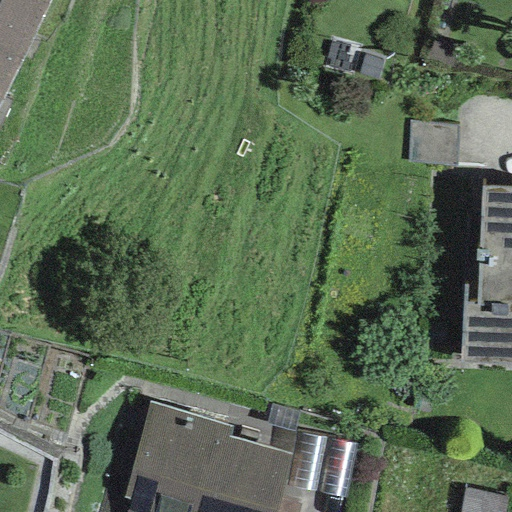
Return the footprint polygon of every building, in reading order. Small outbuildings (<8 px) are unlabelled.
[(0,0),(0,102),(49,0),(0,0)] [(452,68),(459,50),(433,40),(425,58),(452,68)] [(376,80),(383,62),(364,56),(358,74),(376,80)] [(407,162),(456,168),(457,125),(409,122),(407,162)] [(511,188),(480,188),(476,288),(463,287),(460,363),(511,365),(511,188)] [(129,501),(126,511),(274,511),(278,500),(290,455),(227,437),(230,428),(147,402),(122,499),(129,501)] [(265,425),(293,432),(299,412),(271,404),(265,425)] [(296,432),(287,487),(345,498),(356,444),(296,432)] [(459,511),(506,511),(509,498),(464,490),(459,511)] [(278,500),(274,511),(298,511),(300,506),(278,500)]
